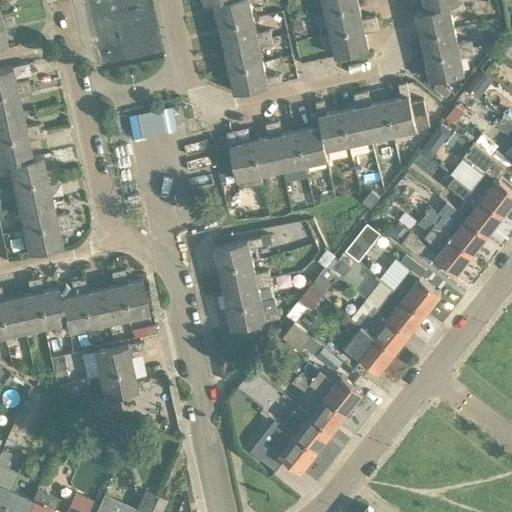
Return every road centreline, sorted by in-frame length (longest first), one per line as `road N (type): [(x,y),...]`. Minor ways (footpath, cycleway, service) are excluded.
road 1 (residential): [(395,0),(400,47),(381,72),(220,106),(195,94),(175,0)]
road 2 (residential): [(220,511),(174,272)]
road 3 (residential): [(112,234),(63,43),(62,0)]
road 4 (residential): [(318,511),(429,376)]
road 5 (residential): [(429,376),(511,270)]
